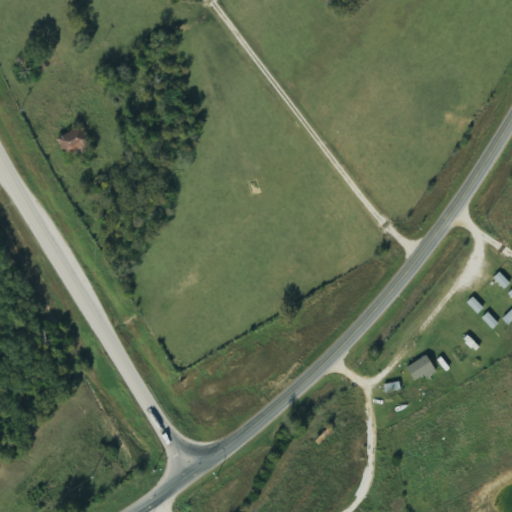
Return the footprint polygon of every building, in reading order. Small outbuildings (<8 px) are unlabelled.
[(96,150),(86,128),(62,138),(71,160),(96,150)] [(509,285),(498,273),(492,279),(502,291),(509,285)] [(482,309),(471,297),(465,304),(476,316),(482,309)] [(511,309),(500,319),(506,327),(511,322),(511,309)] [(481,318),(490,331),(497,326),(487,313),(481,318)] [(409,367),(416,383),(440,372),(433,356),(409,367)] [(389,394),(405,391),(403,382),(388,385),(389,394)]
